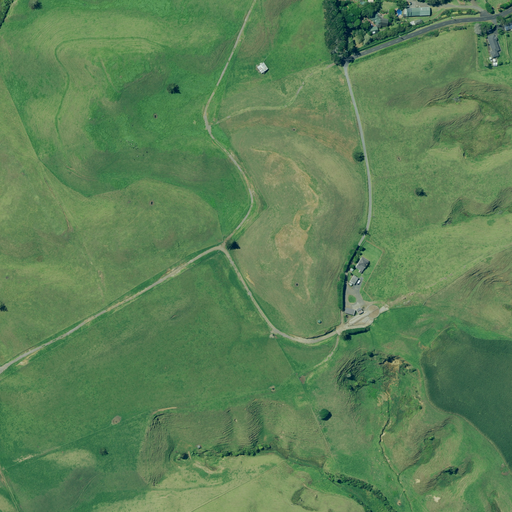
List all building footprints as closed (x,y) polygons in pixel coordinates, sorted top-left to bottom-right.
[(430,15),(430,7),(406,9),(407,17),(430,15)] [(373,32),(373,34),(376,34),(376,32),(378,31),(377,28),(381,28),(381,27),(386,27),(387,19),(382,19),(374,12),(369,18),(373,21),(372,22),(374,24),(375,22),(376,23),(376,27),(369,28),(370,32),(373,32)] [(500,50),(494,34),(488,37),(493,51),(491,52),(493,58),(499,56),(497,51),(500,50)] [(261,64),(261,65),(258,67),(262,74),(269,69),(264,63),(263,64),(262,62),(261,64)] [(346,99),(343,88),(337,89),(340,101),(346,99)] [(369,261),(363,257),(356,268),(363,272),(369,261)] [(362,311),(360,308),(357,310),(359,314),(348,321),(351,326),(370,315),(367,309),(362,311)]
